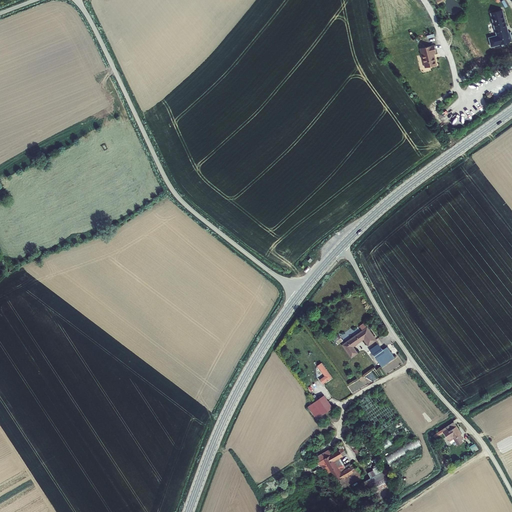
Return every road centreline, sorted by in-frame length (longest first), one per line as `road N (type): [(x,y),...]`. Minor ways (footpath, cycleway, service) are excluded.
road 1 (unclassified): [(74,0),(173,191),(300,294)]
road 2 (unclassified): [(342,244),(389,328),(483,444),(511,493)]
road 3 (secondary): [(300,294),(241,383),(188,511)]
road 4 (secondary): [(511,111),(342,244)]
